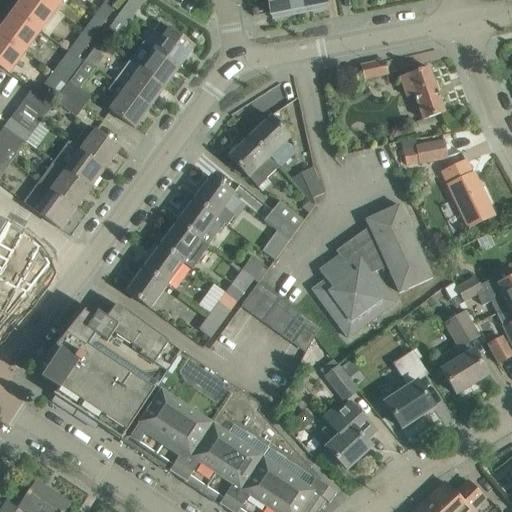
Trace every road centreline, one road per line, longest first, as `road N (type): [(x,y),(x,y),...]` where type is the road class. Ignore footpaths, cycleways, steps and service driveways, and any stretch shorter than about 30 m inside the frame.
road 1 (tertiary): [(85,268),(238,69)]
road 2 (tertiary): [(238,69),(458,27)]
road 3 (unclassified): [(375,511),(511,421)]
road 4 (unclassified): [(167,511),(34,423)]
road 5 (tertiary): [(0,378),(85,268)]
road 6 (unclassified): [(511,144),(458,27)]
